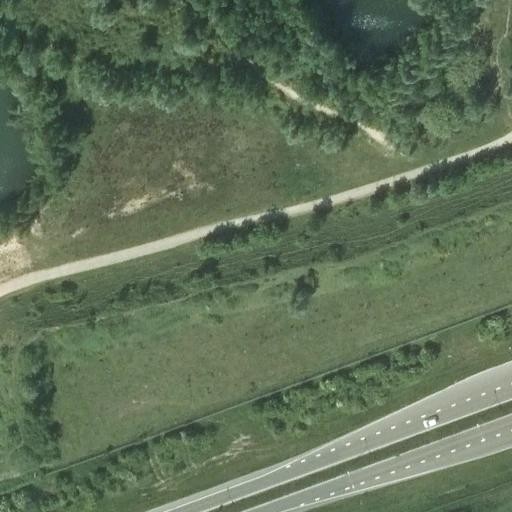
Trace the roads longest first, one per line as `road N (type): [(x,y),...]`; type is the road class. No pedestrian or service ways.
road 1 (primary): [(511,385),(173,511)]
road 2 (primary): [(272,511),(511,428)]
